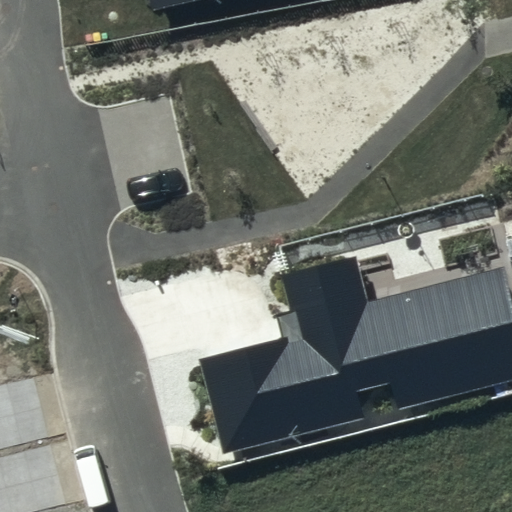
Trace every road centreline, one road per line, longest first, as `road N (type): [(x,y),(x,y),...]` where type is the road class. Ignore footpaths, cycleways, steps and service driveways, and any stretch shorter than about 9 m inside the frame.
road 1 (residential): [(48,192),(137,511)]
road 2 (residential): [(0,12),(48,192)]
